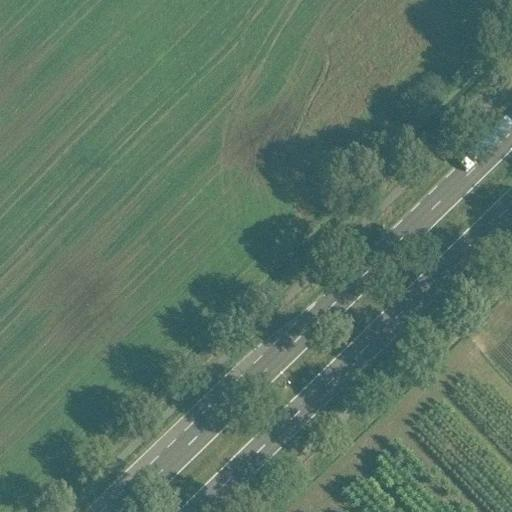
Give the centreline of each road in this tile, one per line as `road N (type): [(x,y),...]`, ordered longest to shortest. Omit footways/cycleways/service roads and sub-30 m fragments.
road 1 (primary): [(511,131),(123,511)]
road 2 (primary): [(198,511),(511,206)]
